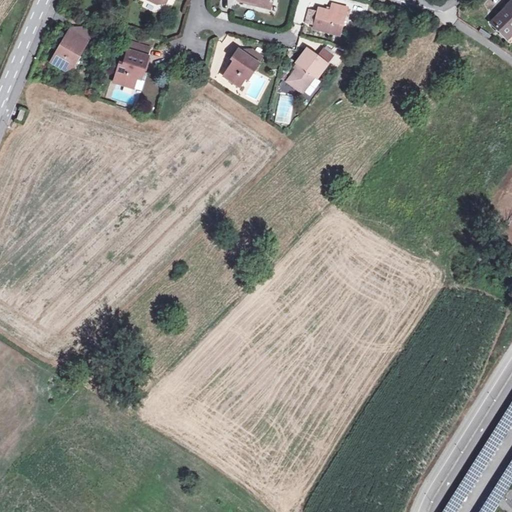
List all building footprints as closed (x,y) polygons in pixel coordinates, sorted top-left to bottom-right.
[(244,0),(258,4),(258,5),(272,10),(274,0),(244,0)] [(508,40),(511,35),(511,0),(507,6),(508,7),(491,23),(508,40)] [(343,14),(346,15),(349,8),(333,4),(331,11),(320,8),(314,28),(336,35),(343,14)] [(343,14),(336,35),(340,36),(346,15),(343,14)] [(81,29),(67,31),(86,41),(90,34),(81,29)] [(86,41),(67,31),(50,64),(65,73),(75,69),(72,62),(76,54),(79,56),(87,42),(86,41)] [(131,42),(129,50),(149,56),(152,48),(131,42)] [(149,56),(129,50),(124,67),(120,65),(114,84),(134,90),(137,80),(140,72),(144,74),(149,56)] [(304,96),(315,79),(317,81),(328,66),(306,50),(295,65),(298,67),(286,83),(304,96)] [(258,64),(251,59),(238,51),(232,61),(234,62),(223,78),(239,89),(245,80),(251,71),(254,74),(259,65),(258,64)] [(251,71),(245,80),(248,82),(254,74),(251,71)] [(110,101),(132,108),(136,95),(114,87),(110,101)] [(25,110),(19,108),(16,120),(22,122),(25,110)] [(276,124),(291,126),(291,117),(277,116),(276,124)] [(478,258),(473,265),(479,270),(484,262),(478,258)] [(462,264),(459,270),(464,273),(467,267),(462,264)] [(511,401),(442,511),(457,511),(511,425),(511,401)] [(511,459),(478,511),(490,511),(511,479),(511,459)]
